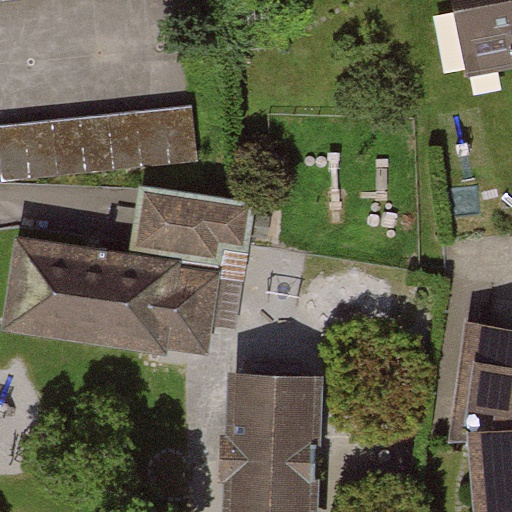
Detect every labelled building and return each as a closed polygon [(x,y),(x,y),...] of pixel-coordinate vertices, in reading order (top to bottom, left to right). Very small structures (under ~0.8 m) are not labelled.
[(511,0),(435,0),(439,69),(511,58),(511,0)] [(190,111),(0,129),(0,181),(0,182),(193,165),(190,111)] [(190,282),(14,252),(0,334),(0,342),(175,372),(190,282)] [(448,429),(454,511),(511,511),(511,332),(468,326),(448,429)] [(223,382),(217,511),(306,511),(312,386),(223,382)]
